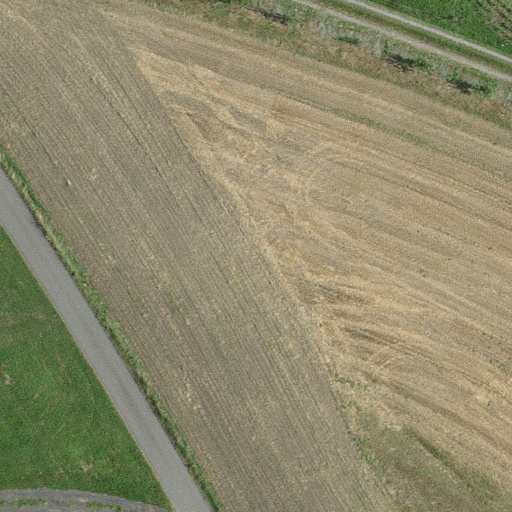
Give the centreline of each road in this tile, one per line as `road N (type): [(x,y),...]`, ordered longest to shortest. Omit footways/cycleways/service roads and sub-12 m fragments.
road 1 (residential): [(0,198),(187,511)]
road 2 (track): [(511,77),(305,0)]
